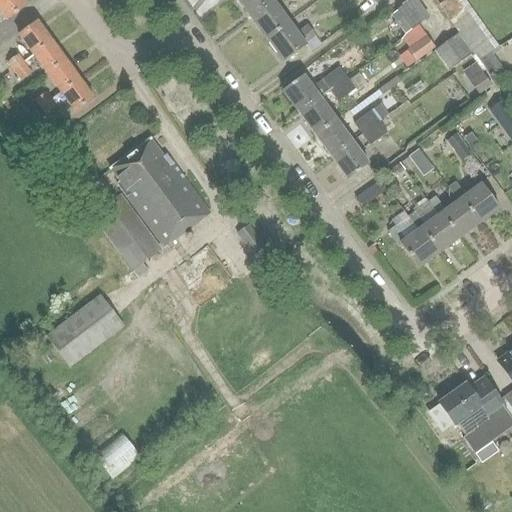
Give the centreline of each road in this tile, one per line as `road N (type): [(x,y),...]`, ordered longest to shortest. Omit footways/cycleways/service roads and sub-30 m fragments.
road 1 (residential): [(511,290),(445,335),(422,337),(398,324),(205,55),(172,46),(128,53),(106,42),(74,0)]
road 2 (track): [(203,339),(255,313),(295,319),(333,349),(460,511)]
